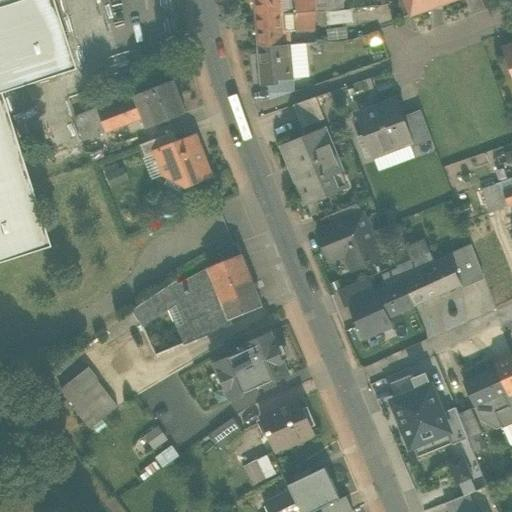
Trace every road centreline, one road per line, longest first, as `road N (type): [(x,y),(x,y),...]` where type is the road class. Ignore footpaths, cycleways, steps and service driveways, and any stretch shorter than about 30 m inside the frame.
road 1 (tertiary): [(208,0),(213,45),(346,388)]
road 2 (residential): [(511,310),(346,388)]
road 3 (tertiary): [(346,388),(393,511)]
